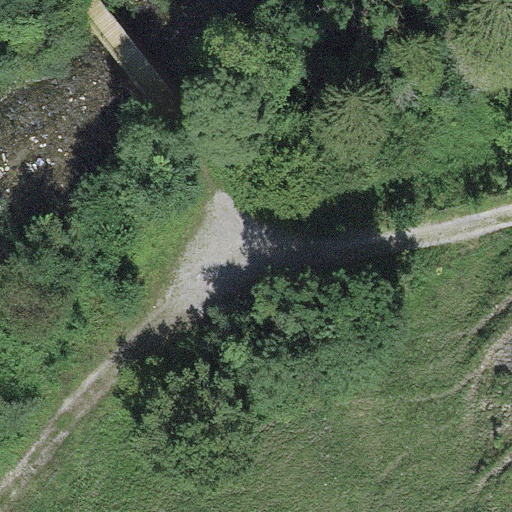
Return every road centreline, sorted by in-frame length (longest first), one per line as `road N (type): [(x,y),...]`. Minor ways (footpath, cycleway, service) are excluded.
road 1 (track): [(285,258),(150,320),(0,465)]
road 2 (track): [(511,222),(285,258)]
